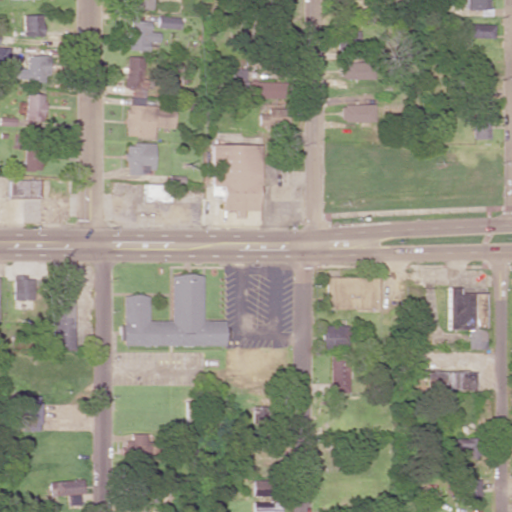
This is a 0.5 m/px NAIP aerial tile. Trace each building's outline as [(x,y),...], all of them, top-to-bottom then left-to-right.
[(152,0),(131,0),(132,10),(152,10),(152,0)] [(338,0),(338,14),(360,14),(360,0),(338,0)] [(486,0),(462,0),(463,10),(487,9),(486,0)] [(21,15),(22,36),(41,36),(41,15),(21,15)] [(155,28),(178,29),(178,17),(156,16),(155,28)] [(125,50),(147,51),(147,43),(157,43),(158,32),(148,32),(149,21),(126,20),(125,50)] [(492,38),(493,25),(466,24),(466,38),(492,38)] [(357,30),(339,31),(340,48),(357,47),(357,30)] [(14,68),(14,80),(41,81),(41,73),(47,73),(48,56),(25,55),(25,68),(14,68)] [(123,88),(141,89),(142,57),(124,57),(123,88)] [(369,79),(370,62),(339,62),(339,79),(369,79)] [(472,62),(471,84),(488,85),(489,63),(472,62)] [(279,98),(279,82),(244,82),(243,69),(231,69),(231,82),(235,82),(235,99),(279,98)] [(42,93),(24,93),(23,122),(41,123),(42,93)] [(172,128),(173,107),(124,104),(123,136),(151,137),(152,128),(172,128)] [(373,122),(373,104),(339,104),(338,122),(373,122)] [(257,115),(258,125),(274,124),(274,114),(257,115)] [(488,139),(489,119),(472,119),(471,139),(488,139)] [(152,144),(125,144),(125,173),(152,173),(152,144)] [(256,211),(257,145),(209,144),(208,196),(218,196),(218,211),(231,211),(231,217),(241,217),(241,211),(256,211)] [(38,180),(6,180),(6,198),(38,198),(38,180)] [(167,184),(142,184),(142,202),(168,201),(167,184)] [(71,350),(70,270),(50,270),(51,350),(71,350)] [(223,345),(223,320),(201,321),(201,274),(169,274),(169,321),(147,321),(147,295),(121,295),(121,346),(223,345)] [(12,300),(32,299),(32,276),(12,276),(12,300)] [(324,277),(324,310),(377,309),(377,276),(324,277)] [(445,330),(466,330),(465,349),(483,350),(485,293),(458,292),(458,288),(447,288),(445,330)] [(345,325),(318,326),(319,350),(346,349),(345,325)] [(347,393),(348,355),(330,354),(329,392),(347,393)] [(472,389),(472,373),(426,372),(426,388),(472,389)] [(38,397),(19,396),(18,431),(37,431),(38,397)] [(251,406),(250,426),(267,426),(268,407),(251,406)] [(152,460),(154,435),(127,433),(127,448),(125,448),(125,458),(152,460)] [(475,438),(450,439),(451,459),(476,458),(475,438)] [(80,480),(48,481),(49,495),(66,494),(66,505),(81,505),(80,480)] [(454,500),(479,501),(480,480),(455,480),(454,500)] [(249,511),(278,511),(279,496),(269,496),(269,481),(251,481),(249,511)] [(159,484),(123,485),(123,504),(159,503),(159,484)]
